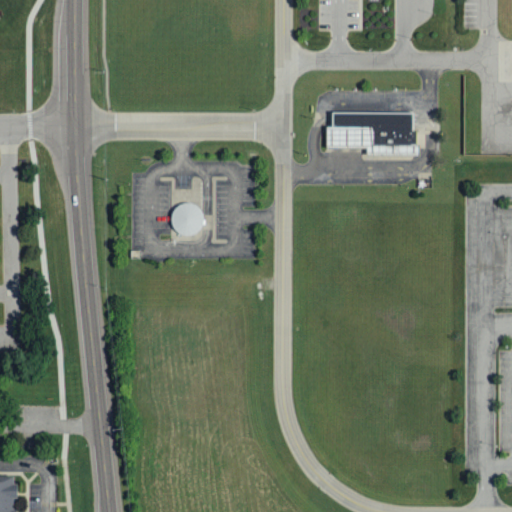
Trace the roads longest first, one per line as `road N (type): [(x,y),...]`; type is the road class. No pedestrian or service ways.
road 1 (residential): [(284,0),(282,397),(295,442),(326,482),(366,509)]
road 2 (tertiary): [(109,511),(76,126)]
road 3 (residential): [(284,126),(76,126)]
road 4 (tertiary): [(76,126),(75,0)]
